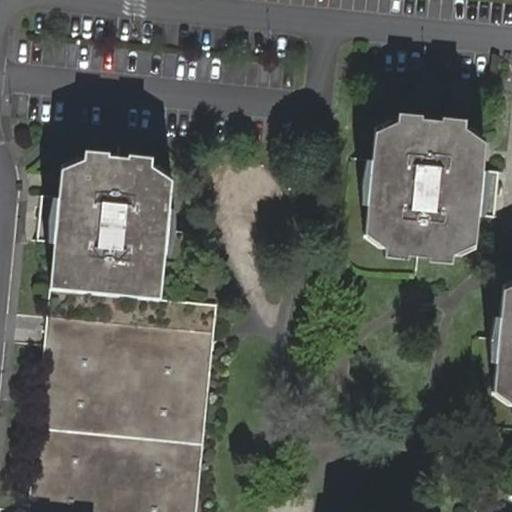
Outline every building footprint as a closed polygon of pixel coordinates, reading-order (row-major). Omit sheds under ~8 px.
[(373,163),(369,207),(366,235),(387,237),(385,251),(384,259),(408,262),(408,258),(409,250),(429,253),(429,260),(428,264),(451,266),(452,259),(454,245),(475,247),(478,218),(482,174),(486,147),(464,145),(466,133),(467,123),(443,120),(443,124),(442,133),(422,130),(422,123),(423,118),(400,116),(398,124),(397,137),(376,135),(373,163)] [(443,124),(422,123),(422,130),(442,133),(443,124)] [(376,132),(376,135),(397,137),(398,124),(391,124),(386,127),(376,132)] [(472,132),(466,133),(464,145),(486,147),(486,143),(479,138),(472,132)] [(62,198),(57,243),(28,511),(193,511),(216,308),(161,301),(165,255),(169,209),(172,181),(151,179),(153,165),(153,158),(87,152),(86,158),(85,172),(65,170),(62,198)] [(66,165),(65,170),(85,172),(86,158),(78,157),(66,165)] [(363,206),(369,207),(373,163),(367,162),(362,185),(363,206)] [(160,166),(153,165),(151,179),(172,181),(172,175),(160,166)] [(500,176),(482,174),(478,218),(495,219),(500,176)] [(41,241),(57,243),(62,198),(46,196),(41,241)] [(175,210),(169,209),(165,255),(170,256),(176,232),(175,210)] [(387,237),(366,235),(365,240),(372,245),(378,251),(385,251),(387,237)] [(474,252),(475,247),(454,245),(452,259),(460,260),(467,256),(474,252)] [(408,258),(429,260),(429,253),(409,250),(408,258)] [(511,284),(503,289),(503,293),(511,294),(511,284)] [(500,320),(496,365),(492,394),(511,395),(511,411),(511,417),(511,294),(503,293),(500,320)] [(489,364),(496,365),(500,320),(494,319),(489,344),(489,364)] [(511,395),(492,394),(492,400),(504,409),(511,409),(511,395)]
